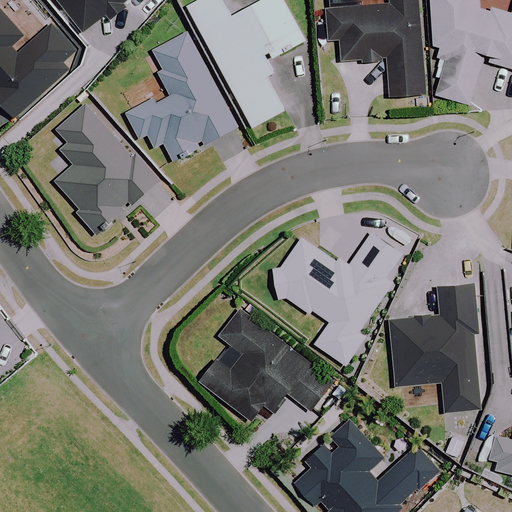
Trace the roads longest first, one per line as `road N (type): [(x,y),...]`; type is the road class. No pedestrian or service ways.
road 1 (residential): [(95,339),(245,210),(298,178),(371,162),(461,164)]
road 2 (residential): [(247,511),(95,339)]
road 3 (residential): [(95,339),(0,223)]
